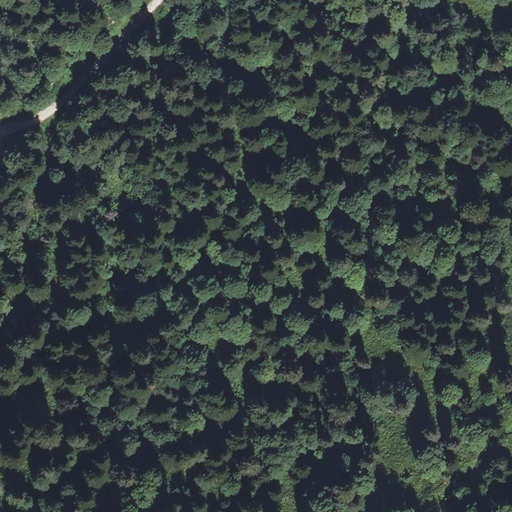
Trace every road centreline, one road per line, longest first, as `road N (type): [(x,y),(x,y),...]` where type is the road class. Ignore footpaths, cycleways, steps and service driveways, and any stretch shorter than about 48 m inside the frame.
road 1 (unclassified): [(158,0),(60,104),(0,136)]
road 2 (track): [(511,422),(430,511)]
